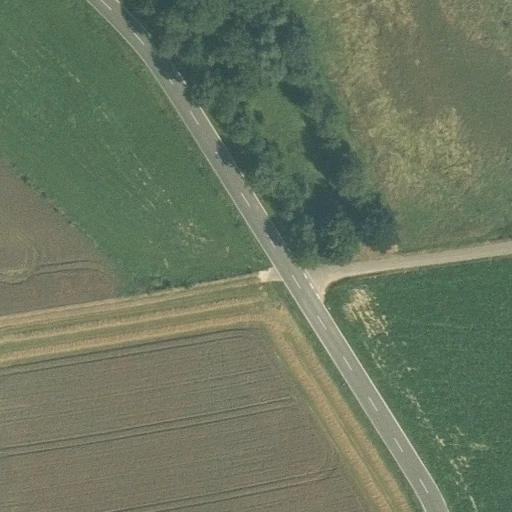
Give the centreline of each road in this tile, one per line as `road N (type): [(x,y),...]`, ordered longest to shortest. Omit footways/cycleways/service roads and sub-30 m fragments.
road 1 (tertiary): [(96,0),(166,70),(435,511)]
road 2 (track): [(0,336),(298,281)]
road 3 (track): [(511,253),(298,281)]
